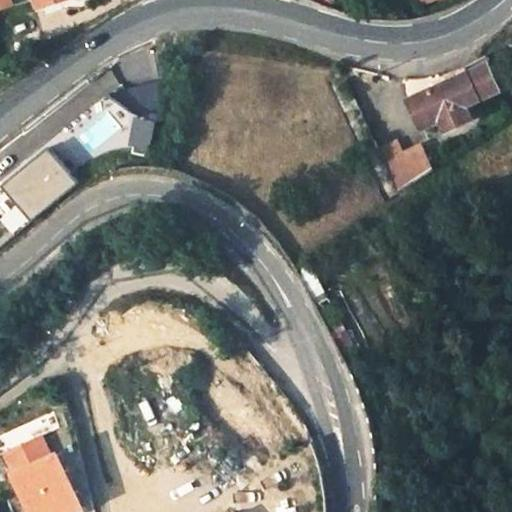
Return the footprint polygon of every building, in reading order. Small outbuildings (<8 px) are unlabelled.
[(10,0),(0,0),(0,8),(12,3),(10,0)] [(485,57),(461,68),(464,76),(410,102),(421,128),(457,111),(466,127),(483,117),(476,101),(499,88),(485,57)] [(399,143),(396,145),(414,186),(434,174),(422,146),(406,154),(399,143)] [(2,181),(33,218),(77,181),(46,144),(2,181)] [(414,186),(396,145),(375,156),(396,198),(414,186)] [(21,226),(17,220),(27,213),(4,184),(0,186),(0,220),(11,234),(21,226)] [(511,257),(511,255),(496,262),(511,293),(511,257)] [(336,322),(325,327),(339,354),(350,348),(336,322)] [(17,469),(12,471),(30,511),(70,511),(83,506),(56,449),(51,452),(43,434),(8,450),(17,469)] [(381,453),(365,453),(366,485),(381,484),(381,453)]
